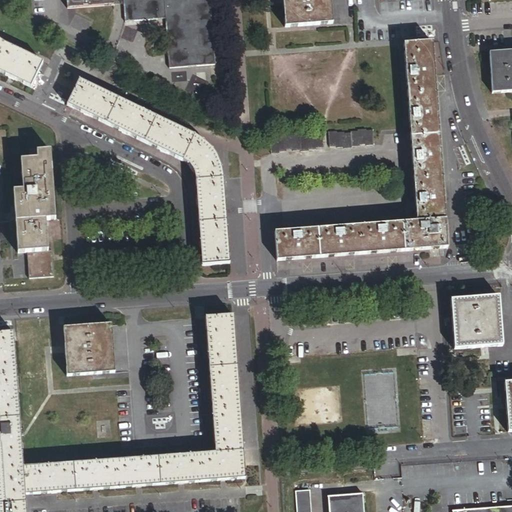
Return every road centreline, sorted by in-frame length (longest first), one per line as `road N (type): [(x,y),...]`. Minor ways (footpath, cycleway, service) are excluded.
road 1 (residential): [(187,293),(511,267)]
road 2 (residential): [(187,293),(176,182),(68,125)]
road 3 (residential): [(450,0),(457,71),(476,134),(511,203)]
road 4 (residential): [(68,125),(78,302)]
road 5 (unknown): [(475,270),(466,100)]
road 6 (residential): [(388,489),(386,453),(511,445)]
